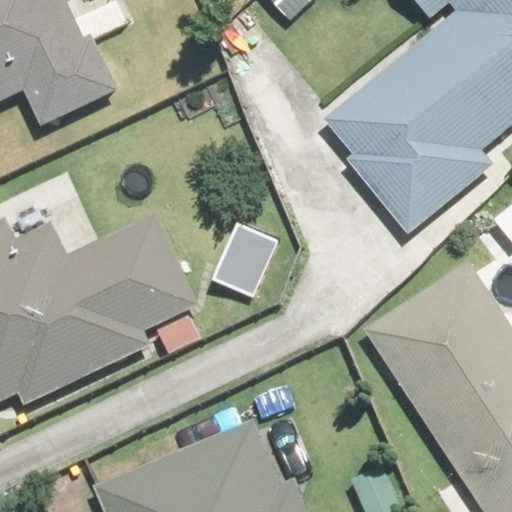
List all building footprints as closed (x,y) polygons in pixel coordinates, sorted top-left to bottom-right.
[(0,0),(0,113),(37,96),(53,129),(129,93),(105,43),(96,47),(73,0),(0,0)] [(358,162),(420,235),(502,167),(488,151),(511,130),(511,0),(435,0),(449,16),(464,3),(477,18),(346,130),(370,156),(358,162)] [(0,410),(32,395),(38,408),(162,349),(156,336),(210,311),(166,218),(78,259),(64,228),(31,243),(19,217),(0,226),(0,410)] [(290,243),(247,225),(223,285),(266,303),(290,243)] [(369,323),(494,511),(511,511),(511,297),(481,250),(369,323)] [(321,511),(310,483),(295,488),(270,425),(107,489),(115,511),(321,511)] [(414,511),(394,462),(354,478),(367,511),(414,511)]
